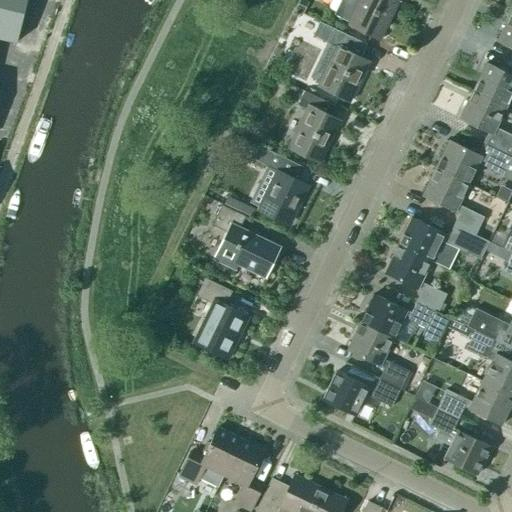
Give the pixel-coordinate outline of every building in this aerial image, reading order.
[(0,0),(0,38),(15,43),(25,0),(0,0)] [(341,0),(334,16),(347,22),(382,39),(383,38),(380,37),(397,2),(400,3),(400,2),(395,0),(341,0)] [(511,15),(510,14),(497,42),(511,49),(511,15)] [(335,29),(320,22),(313,36),(328,43),(335,46),(317,82),(353,100),(353,99),(351,97),(368,62),(370,64),(371,63),(361,58),(367,45),(335,29)] [(473,92),(506,108),(511,94),(511,76),(486,64),(473,92)] [(340,126),(341,125),(330,120),(336,107),(304,92),(297,105),(304,109),(287,145),(323,162),(323,161),(320,160),(337,125),(340,126)] [(491,148),(511,158),(511,136),(496,128),(506,108),(473,92),(459,119),(496,137),(491,148)] [(511,180),(511,158),(491,148),(486,159),(449,141),(435,169),(468,185),(478,164),(511,180)] [(306,169),(274,154),(259,147),(253,160),(274,171),(257,207),(293,224),(293,223),(290,222),(307,187),(310,188),(311,187),(300,182),(306,169)] [(458,205),(468,185),(435,169),(422,196),(459,215),(454,225),(475,236),(484,218),(458,205)] [(254,209),(242,204),(239,211),(251,216),(254,209)] [(280,249),(281,248),(240,228),(246,217),(221,205),(212,225),(227,232),(214,260),(235,270),(238,265),(266,279),(266,278),(265,277),(278,248),(280,249)] [(466,254),(475,236),(454,225),(448,236),(411,218),(398,246),(431,262),(441,241),(466,254)] [(416,303),(437,313),(446,295),(420,283),(431,262),(398,246),(384,274),(421,292),(416,303)] [(511,253),(506,251),(501,262),(507,265),(504,272),(511,275),(511,253)] [(227,359),(248,316),(225,305),(232,292),(205,279),(196,297),(212,305),(193,343),(227,359)] [(429,331),(437,313),(416,303),(411,313),(374,295),(360,323),(393,339),(403,318),(429,331)] [(475,309),(466,327),(472,330),(496,341),(501,330),(511,335),(511,319),(509,325),(475,309)] [(383,360),(393,339),(360,323),(347,351),(384,369),(379,380),(400,390),(408,372),(383,360)] [(465,326),(461,334),(468,338),(470,333),(472,330),(466,327),(465,326)] [(511,362),(491,352),(496,341),(472,330),(470,333),(473,335),(466,349),(492,361),(481,382),(511,396),(511,362)] [(391,408),(400,390),(379,380),(373,390),(336,372),(322,401),(355,417),(365,395),(391,408)] [(446,390),(437,408),(458,418),(464,407),(501,426),(511,402),(511,396),(481,382),(471,403),(446,390)] [(426,403),(415,397),(409,409),(420,415),(426,403)] [(458,418),(437,408),(428,426),(454,438),(444,459),(477,476),(490,447),(453,429),(458,418)] [(223,476),(240,440),(217,428),(202,458),(190,452),(178,476),(196,485),(204,467),(223,476)] [(264,451),(240,440),(223,476),(241,485),(232,503),(250,511),(262,487),(250,481),(264,451)] [(337,511),(345,497),(296,473),(289,487),(271,479),(254,511),(337,511)] [(379,511),(381,508),(368,502),(362,511),(379,511)]
